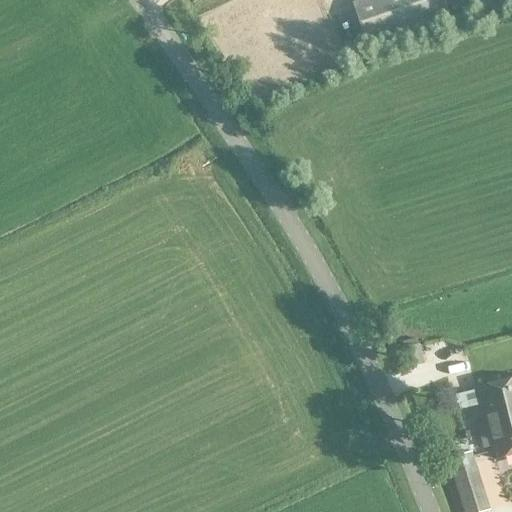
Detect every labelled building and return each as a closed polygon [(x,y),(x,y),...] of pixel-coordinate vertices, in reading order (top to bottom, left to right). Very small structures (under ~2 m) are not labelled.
[(368,46),(449,18),(443,0),(365,0),(354,4),(368,46)] [(511,0),(475,0),(479,14),(511,2),(511,0)] [(403,349),(409,369),(425,365),(420,345),(403,349)] [(453,403),(472,399),(468,379),(448,383),(453,403)] [(511,380),(500,383),(477,389),(487,427),(495,460),(511,455),(511,380)] [(486,511),(491,511),(473,452),(449,459),(464,511),(486,511)]
